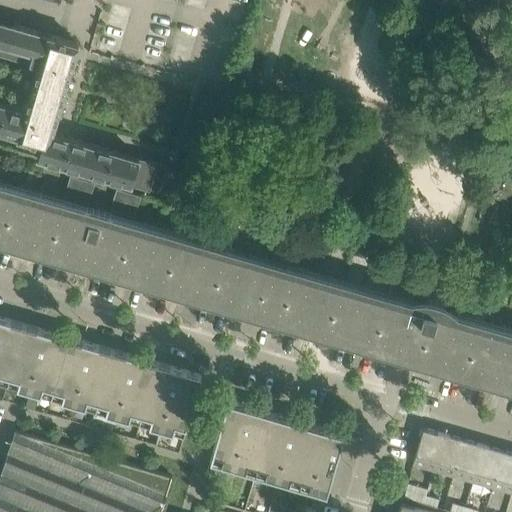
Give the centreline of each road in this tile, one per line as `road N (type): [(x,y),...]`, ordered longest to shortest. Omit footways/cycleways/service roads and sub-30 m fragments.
road 1 (residential): [(388,395),(0,284)]
road 2 (residential): [(511,431),(388,395)]
road 3 (residential): [(388,395),(354,511)]
